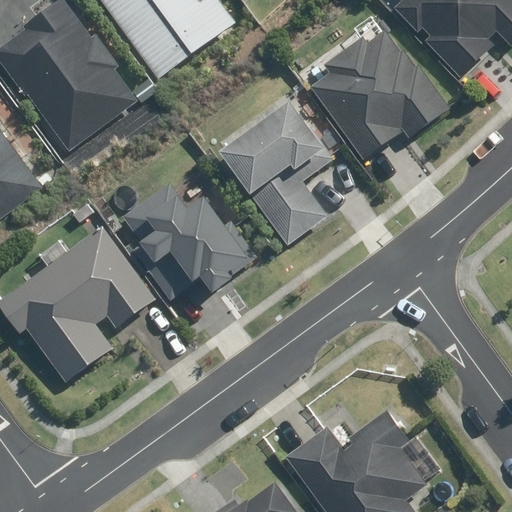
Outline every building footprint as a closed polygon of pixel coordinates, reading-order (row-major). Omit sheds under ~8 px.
[(100,0),(126,33),(163,81),(238,23),(219,0),(100,0)] [(511,0),(403,0),(391,12),(462,82),(511,32),(511,0)] [(117,72),(122,68),(97,38),(92,42),(58,2),(0,51),(0,64),(74,153),(139,99),(144,104),(159,91),(149,80),(134,92),(117,72)] [(450,112),(382,26),(330,67),(333,71),(310,89),(368,164),(407,134),(412,141),(450,112)] [(304,181),(334,160),(292,103),(220,156),(286,248),(329,216),(304,181)] [(0,224),(46,190),(0,128),(0,224)] [(172,182),(126,218),(145,242),(139,246),(156,268),(173,255),(197,286),(203,282),(217,300),(239,282),(233,275),(259,256),(232,221),(225,226),(204,199),(192,209),(172,182)] [(158,300),(105,228),(0,305),(0,310),(21,339),(30,332),(70,385),(115,352),(97,327),(112,316),(121,328),(158,300)] [(327,427),(287,454),(327,511),(413,511),(407,503),(425,490),(398,452),(411,443),(388,409),(350,435),(355,442),(343,451),(327,427)] [(215,511),(296,511),(274,482),(244,504),(238,496),(215,511)]
